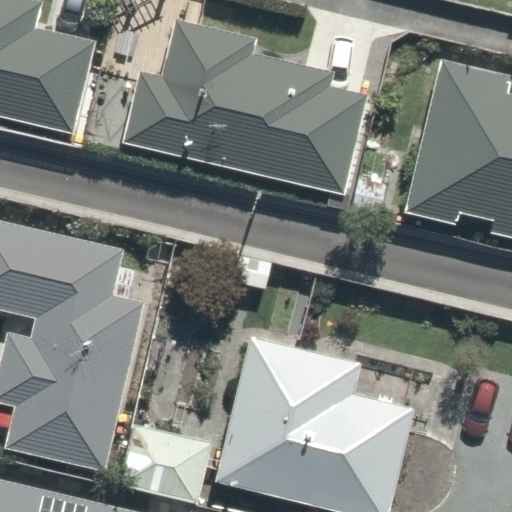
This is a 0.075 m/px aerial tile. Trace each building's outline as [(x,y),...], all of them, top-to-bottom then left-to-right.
[(0,0),(0,110),(76,129),(97,45),(42,32),(48,6),(25,0),(0,0)] [(139,71),(122,146),(350,199),(373,100),(336,92),(340,74),(258,55),(261,42),(174,22),(162,76),(139,71)] [(511,74),(442,59),(409,210),(462,222),(466,207),(502,216),(499,230),(511,233),(511,74)] [(108,474),(154,250),(0,218),(0,312),(39,321),(35,341),(3,334),(0,351),(0,405),(17,409),(7,453),(108,474)] [(271,262),(241,255),(235,281),(265,288),(271,262)] [(370,359),(258,331),(221,481),(343,511),(391,511),(418,407),(362,393),(370,359)] [(128,424),(116,487),(204,504),(216,440),(128,424)] [(143,511),(0,477),(0,511),(143,511)]
